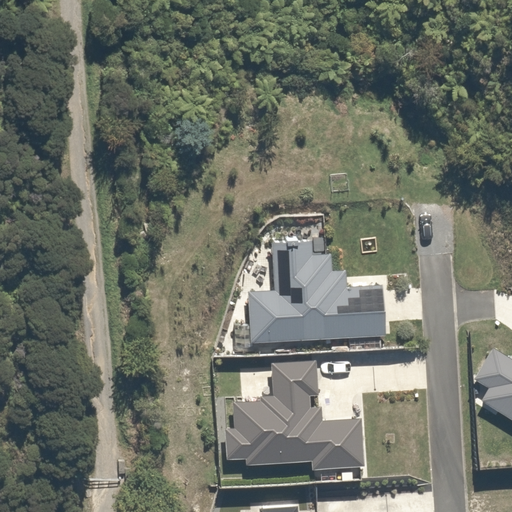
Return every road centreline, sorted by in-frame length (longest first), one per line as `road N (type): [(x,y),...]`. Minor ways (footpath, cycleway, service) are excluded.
road 1 (track): [(101,511),(66,0)]
road 2 (residential): [(436,270),(451,511)]
